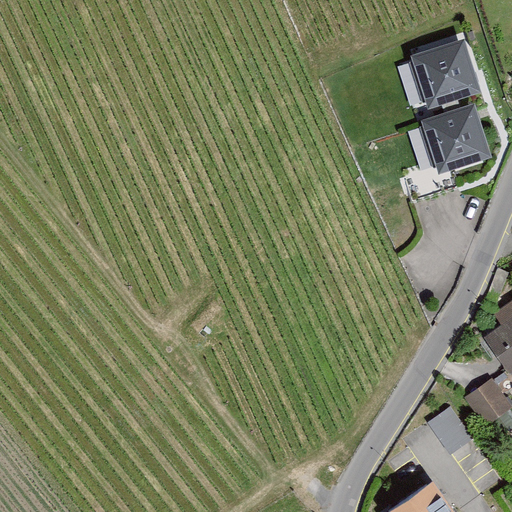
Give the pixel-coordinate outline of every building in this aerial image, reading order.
[(411,58),(428,110),(481,93),(464,42),(411,58)] [(475,109),(423,127),(440,178),(493,160),(475,109)] [(497,269),(486,301),(498,306),(510,273),(497,269)] [(489,337),(511,371),(511,305),(497,315),(505,327),(489,337)] [(468,401),(487,427),(511,410),(492,384),(468,401)] [(451,408),(429,423),(452,456),(474,441),(451,408)] [(454,511),(433,481),(388,511),(454,511)]
